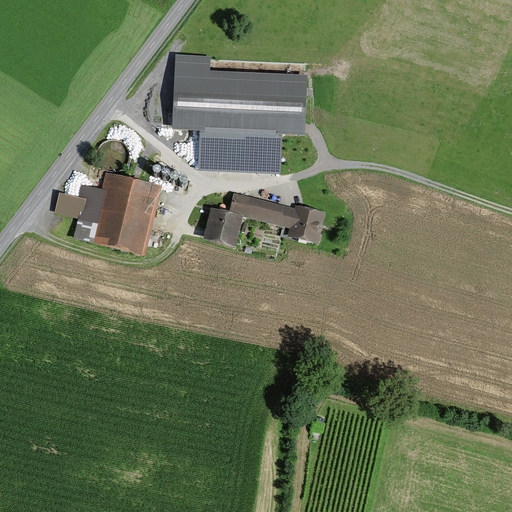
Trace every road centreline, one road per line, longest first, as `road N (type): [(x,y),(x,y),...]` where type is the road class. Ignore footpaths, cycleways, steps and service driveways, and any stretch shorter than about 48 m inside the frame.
road 1 (tertiary): [(186,0),(0,245)]
road 2 (track): [(19,220),(57,242),(144,263),(177,247),(185,211),(213,188)]
road 3 (track): [(511,208),(374,167),(300,177)]
